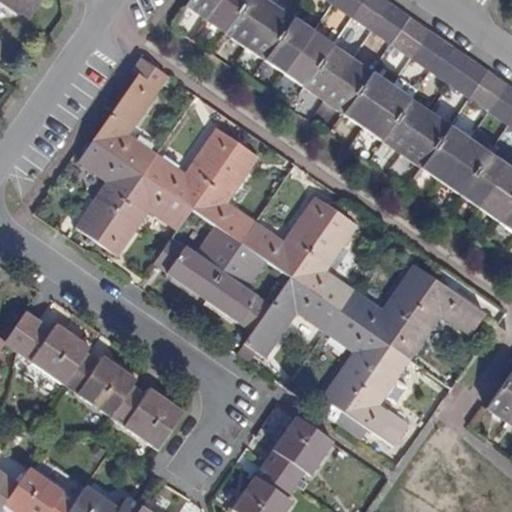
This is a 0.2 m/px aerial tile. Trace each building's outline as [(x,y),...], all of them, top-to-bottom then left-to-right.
[(42,0),(41,0),(0,0),(0,4),(26,23),(42,0)] [(190,0),(185,8),(204,22),(218,0),(190,0)] [(218,0),(204,22),(224,35),(247,0),(218,0)] [(247,0),(224,35),(243,48),(273,6),(264,0),(247,0)] [(334,0),(331,4),(351,18),(363,0),(334,0)] [(363,0),(351,18),(371,32),(389,5),(381,0),(363,0)] [(371,32),(390,45),(408,18),(389,5),(371,32)] [(243,48),(263,62),(292,19),(273,6),(243,48)] [(390,45),(409,58),(427,32),(408,18),(390,45)] [(263,62),(282,76),(312,33),(292,19),(263,62)] [(409,58),(430,72),(448,46),(427,32),(409,58)] [(282,76),(302,89),(332,47),(312,33),(282,76)] [(430,72),(449,85),(467,59),(448,46),(430,72)] [(302,89),(322,103),(351,60),(332,47),(302,89)] [(449,85),(469,99),(487,73),(467,59),(449,85)] [(322,103),(341,116),(370,73),(351,60),(322,103)] [(341,116),(361,130),(390,87),(370,73),(341,116)] [(469,99),(488,112),(506,86),(487,73),(469,99)] [(137,76),(89,144),(139,178),(156,154),(129,135),(159,91),(137,76)] [(488,112),(508,126),(511,119),(511,89),(506,86),(488,112)] [(361,130),(381,144),(410,101),(390,87),(361,130)] [(381,144),(399,157),(429,114),(410,101),(381,144)] [(399,157),(419,170),(449,128),(429,114),(399,157)] [(419,170),(439,184),(468,141),(449,128),(419,170)] [(184,172),(156,154),(139,178),(189,212),(236,144),(214,129),(184,172)] [(439,184),(458,197),(488,155),(468,141),(439,184)] [(73,227),(95,242),(139,178),(89,144),(75,164),(104,184),(73,227)] [(258,159),(236,144),(189,212),(211,227),(240,247),(256,223),(227,203),(258,159)] [(458,197),(477,210),(507,168),(488,155),(458,197)] [(477,210),(497,224),(511,201),(511,171),(507,168),(477,210)] [(146,213),(175,233),(189,212),(139,178),(95,242),(116,257),(146,213)] [(282,240),(256,223),(240,247),(265,264),(289,280),(335,212),(312,196),(282,240)] [(511,201),(497,224),(511,234),(511,201)] [(357,228),(335,212),(289,280),(338,314),(354,291),(326,271),(357,228)] [(193,255),(170,240),(152,267),(202,301),(240,247),(211,227),(193,255)] [(246,291),(265,264),(240,247),(202,301),(251,335),(270,307),(246,291)] [(381,310),(354,291),(338,314),(388,348),(434,281),(411,266),(381,310)] [(295,316),(323,335),(338,314),(289,280),(270,307),(251,335),(244,346),(264,360),(295,316)] [(483,315),(434,281),(388,348),(410,363),(440,319),(468,337),(483,315)] [(39,323),(24,311),(2,344),(18,354),(39,323)] [(320,398),(343,414),(388,348),(338,314),(323,335),(350,353),(320,398)] [(18,354),(65,386),(86,354),(90,349),(55,326),(52,331),(39,323),(18,354)] [(388,348),(343,414),(392,447),(407,425),(380,406),(384,400),(396,408),(408,391),(396,383),(410,363),(388,348)] [(98,363),(86,354),(65,386),(111,418),(133,386),(136,381),(101,358),(98,363)] [(511,413),(511,371),(485,410),(505,424),(511,413)] [(146,395),(133,386),(111,418),(158,449),(183,413),(149,390),(146,395)] [(309,476),(332,444),(293,417),(262,464),(295,487),(304,474),(309,476)] [(287,498),(295,487),(262,464),(230,511),(284,511),(292,501),(287,498)] [(68,511),(76,500),(29,467),(17,485),(2,506),(9,511),(68,511)] [(17,485),(0,473),(0,509),(2,506),(17,485)] [(136,511),(141,506),(127,496),(119,508),(86,485),(76,500),(68,511),(136,511)]
